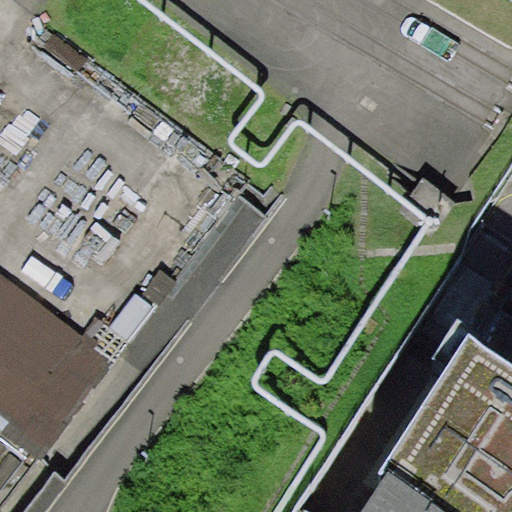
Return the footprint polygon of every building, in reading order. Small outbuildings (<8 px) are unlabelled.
[(107,97),(0,16),(0,511),(13,511),(236,195),(210,177),(107,97)] [(265,106),(163,26),(107,97),(210,177),(265,106)] [(456,202),(422,177),(407,197),(441,221),(456,202)] [(511,511),(511,336),(440,286),(355,426),(481,511),(511,511)] [(478,511),(355,426),(299,511),(478,511)]
